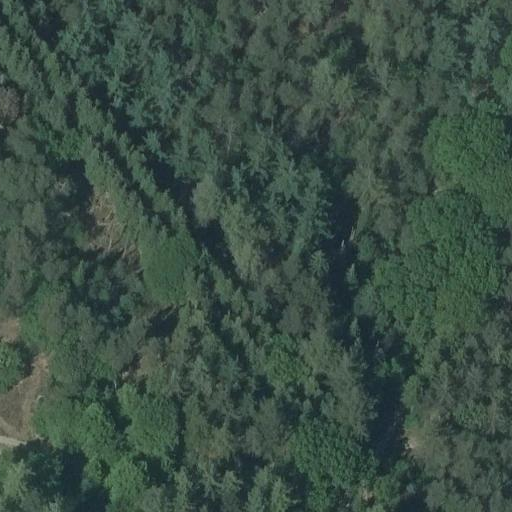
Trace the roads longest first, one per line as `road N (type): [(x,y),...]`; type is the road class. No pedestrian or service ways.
road 1 (track): [(346,478),(0,31)]
road 2 (track): [(394,458),(430,322),(482,178),(511,137)]
road 3 (track): [(195,511),(142,501),(0,447)]
road 4 (track): [(346,478),(270,503),(207,511)]
